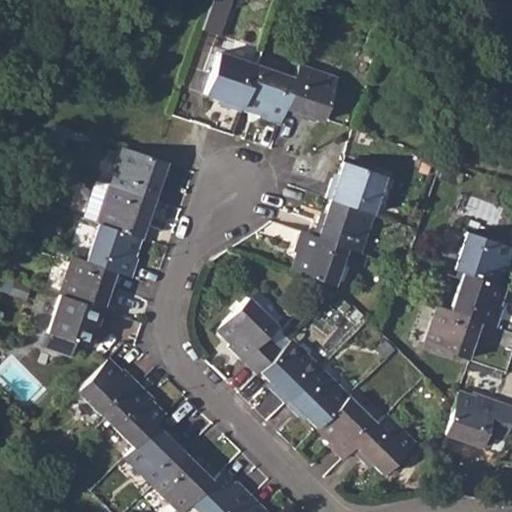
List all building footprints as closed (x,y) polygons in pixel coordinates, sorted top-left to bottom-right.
[(210,0),(201,29),(218,35),(229,0),(210,0)] [(368,38),(366,44),(380,48),(386,30),(373,25),(368,38)] [(219,54),(217,57),(204,95),(223,101),(221,106),(240,113),(242,107),(256,66),(219,54)] [(256,66),(242,107),(261,114),(259,119),(278,126),(283,111),(294,80),(256,66)] [(294,80),(283,111),(302,117),(303,114),(322,120),(336,80),(299,67),(294,80)] [(54,124),(49,138),(64,143),(68,130),(54,124)] [(123,148),(110,186),(157,203),(164,183),(158,181),(165,162),(123,148)] [(331,179),(325,198),(330,200),(370,214),(382,176),(343,163),(336,181),(331,179)] [(97,182),(84,219),(87,220),(97,223),(139,238),(145,220),(150,222),(157,203),(110,186),(100,183),(97,182)] [(319,216),(312,236),(345,247),(358,252),(370,214),(330,200),(324,218),(319,216)] [(97,223),(84,261),(119,273),(131,277),(138,256),(133,255),(139,238),(97,223)] [(296,253),(290,271),(332,285),(345,247),(312,236),(299,231),(292,252),(296,253)] [(465,233),(452,269),(462,272),(494,284),(499,267),(504,268),(511,248),(506,247),(465,233)] [(74,257),(60,295),(100,309),(107,289),(112,291),(119,273),(84,261),(74,257)] [(462,272),(449,310),(482,322),(494,326),(501,307),(497,305),(503,287),(494,284),(462,272)] [(60,295),(47,333),(42,347),(72,356),(76,343),(88,347),(94,328),(99,330),(106,311),(100,309),(60,295)] [(247,298),(216,329),(231,343),(227,347),(255,374),(258,370),(280,349),(267,336),(275,326),(247,298)] [(437,306),(423,344),(464,358),(471,340),(476,342),(482,322),(449,310),(437,306)] [(280,349),(258,370),(273,384),(271,387),(285,401),(318,368),(289,340),(280,349)] [(105,359),(75,389),(104,417),(138,383),(122,368),(119,372),(105,359)] [(318,368),(285,401),(299,415),(302,412),(316,426),(347,395),(318,368)] [(138,383),(104,417),(132,445),(153,424),(163,415),(149,401),(152,397),(138,383)] [(452,404),(442,433),(480,445),(484,434),(503,440),(504,437),(511,412),(511,406),(476,394),(474,398),(457,392),(452,404)] [(347,395),(316,426),(329,439),(326,443),(341,458),(350,449),(375,423),(347,395)] [(375,423),(350,449),(365,464),(369,461),(382,473),(413,442),(384,414),(375,423)] [(132,445),(123,454),(151,482),(184,449),(169,434),(166,437),(153,424),(132,445)] [(184,449),(151,482),(179,510),(189,501),(210,479),(197,467),(200,464),(184,449)] [(210,479),(189,501),(200,511),(233,511),(251,494),(236,480),(233,483),(219,470),(210,479)] [(251,494),(233,511),(264,511),(267,509),(251,494)]
